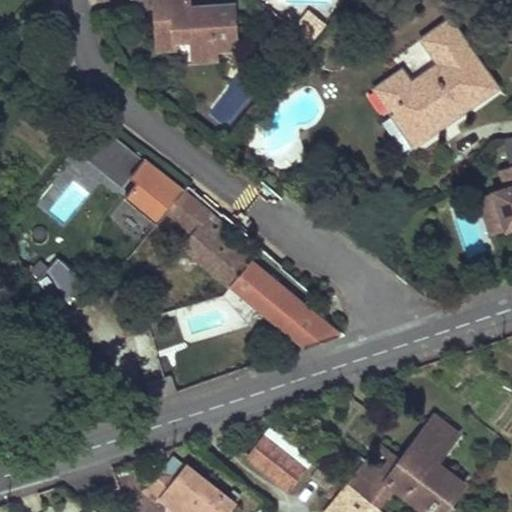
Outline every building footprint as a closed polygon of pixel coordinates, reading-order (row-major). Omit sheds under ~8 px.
[(188,12),(187,0),(152,0),(156,57),(175,56),(174,44),(190,43),(191,55),(217,54),(238,53),(235,9),(188,12)] [(288,33),(310,50),(326,31),(303,14),(288,33)] [(496,88),(447,19),(419,38),(437,63),(408,84),(399,71),(375,90),(386,106),(382,110),(387,117),(381,122),(401,152),(413,144),(408,137),(433,120),(429,115),(439,108),(447,121),(496,88)] [(412,70),(428,64),(421,44),(404,51),(412,70)] [(20,66),(0,49),(0,70),(10,78),(20,66)] [(217,54),(191,55),(191,67),(218,66),(217,54)] [(511,168),(511,139),(499,141),(508,170),(511,168)] [(341,334),(305,303),(242,250),(244,247),(219,226),(222,223),(124,145),(104,167),(125,184),(129,179),(135,185),(122,199),(154,226),(165,214),(186,230),(181,235),(187,239),(180,247),(301,347),(341,334)] [(511,168),(508,170),(499,173),(504,191),(491,195),(503,232),(511,229),(511,168)] [(503,232),(491,195),(477,200),(489,237),(503,232)] [(40,279),(77,312),(92,294),(55,262),(40,279)] [(145,304),(124,285),(107,302),(127,323),(145,304)] [(170,376),(144,385),(150,399),(175,391),(170,376)] [(390,479),(369,463),(350,486),(378,509),(397,486),(410,496),(414,490),(432,505),(428,510),(430,511),(434,511),(436,510),(438,511),(444,511),(463,489),(436,467),(434,465),(438,461),(440,462),(460,437),(437,419),(390,479)] [(266,439),(251,459),(290,490),(305,470),(266,439)] [(160,495),(161,496),(167,500),(181,511),(229,511),(232,509),(237,502),(187,462),(177,475),(160,495)] [(166,471),(155,474),(143,488),(158,500),(161,496),(160,495),(177,475),(173,472),(166,471)] [(329,511),(381,511),(378,509),(350,486),(329,511)] [(432,505),(414,490),(410,496),(428,510),(432,505)] [(181,511),(167,500),(168,511),(169,511),(181,511)]
